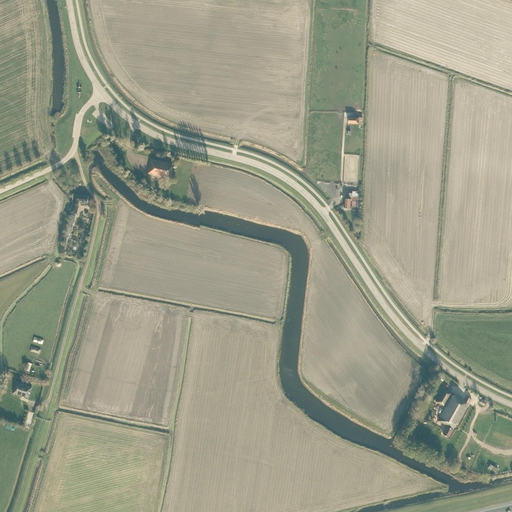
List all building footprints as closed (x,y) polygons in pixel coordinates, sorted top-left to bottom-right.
[(149,169),(148,174),(162,177),(162,176),(169,178),(172,164),(151,159),(148,169),(149,169)] [(344,207),(345,208),(347,208),(350,208),(351,199),(352,199),(352,196),(355,196),(355,191),(352,191),(349,191),(349,193),(348,199),(344,198),(344,207)] [(78,195),(73,194),(73,203),(70,212),(76,214),(78,205),(78,202),(88,203),(88,196),(78,195)] [(20,395),(28,398),(32,387),(23,384),(23,383),(17,381),(13,394),(19,396),(20,395)] [(436,401),(445,407),(452,394),(443,389),(436,401)] [(448,437),(456,424),(457,425),(471,399),(466,396),(464,401),(453,395),(438,421),(447,426),(444,432),(443,434),(448,437)] [(498,470),(490,465),(488,469),(496,473),(498,470)]
